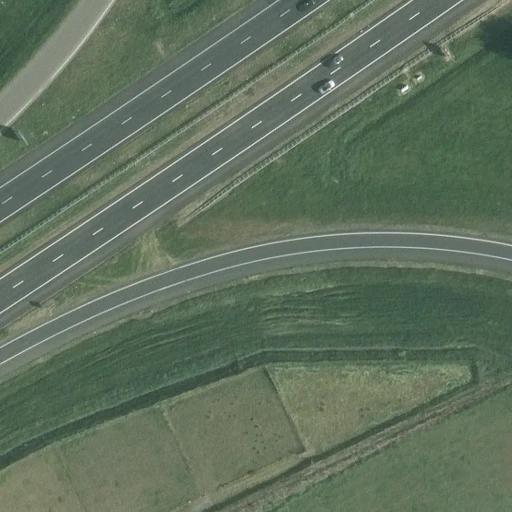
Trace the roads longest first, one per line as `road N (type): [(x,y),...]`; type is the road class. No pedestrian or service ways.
road 1 (motorway): [(0,360),(139,293),(228,262),(335,246),(511,257)]
road 2 (motorway): [(0,295),(431,0)]
road 3 (motorway): [(302,0),(0,207)]
road 4 (motorway): [(105,0),(0,125)]
